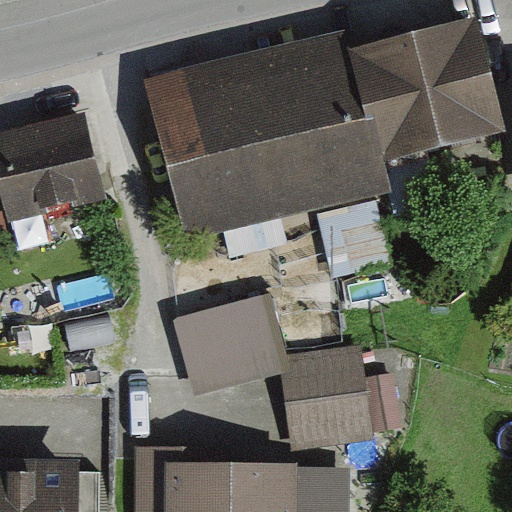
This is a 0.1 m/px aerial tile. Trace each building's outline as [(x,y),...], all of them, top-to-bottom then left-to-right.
[(386,176),(506,146),(478,32),(358,63),(386,176)] [(146,89),(188,255),(393,203),(386,176),(358,63),(351,37),(146,89)] [(87,120),(0,141),(0,206),(7,234),(109,208),(87,120)] [(268,301),(181,325),(194,403),(279,389),(286,451),(363,449),(362,436),(394,435),(385,375),(358,378),(354,351),(280,365),(268,301)] [(170,457),(137,456),(136,511),(298,511),(299,478),(170,476),(170,457)] [(0,511),(80,511),(80,472),(0,472),(0,511)]
